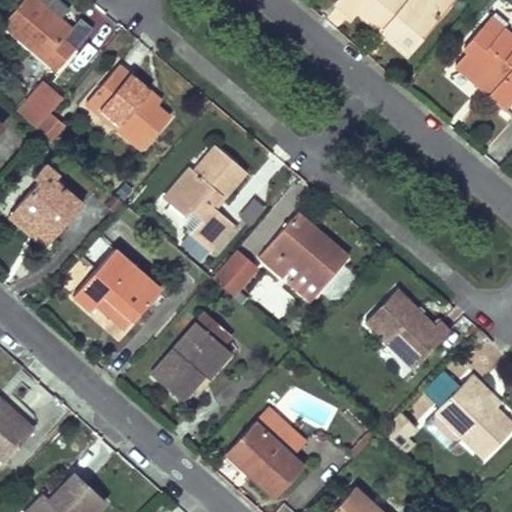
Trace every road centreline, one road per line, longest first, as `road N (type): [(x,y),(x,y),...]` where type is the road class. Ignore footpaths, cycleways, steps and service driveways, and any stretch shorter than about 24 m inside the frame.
road 1 (residential): [(240,511),(0,297)]
road 2 (residential): [(511,198),(285,0)]
